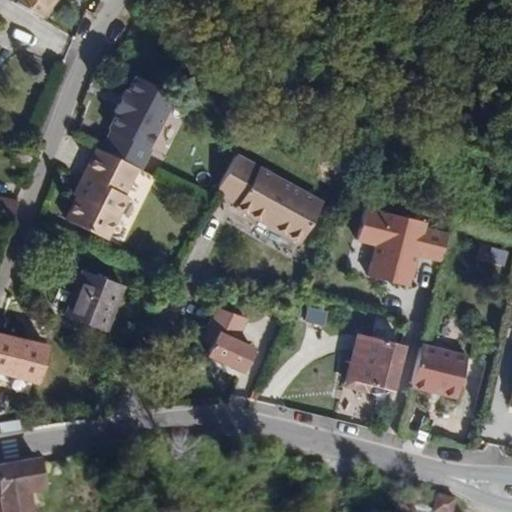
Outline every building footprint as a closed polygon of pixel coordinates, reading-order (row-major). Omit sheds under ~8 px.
[(23,0),(20,6),(45,20),(57,0),(23,0)] [(139,167),(142,169),(152,149),(150,148),(175,94),(137,75),(128,92),(125,91),(116,110),(119,112),(111,129),(113,130),(103,150),(139,167)] [(103,150),(98,148),(84,175),(88,177),(79,195),(67,219),(108,238),(128,197),(125,195),(139,167),(103,150)] [(30,169),(34,158),(14,151),(11,161),(30,169)] [(236,154),(218,189),(241,202),(238,207),(300,240),(321,200),(236,154)] [(88,177),(84,175),(76,193),(79,195),(88,177)] [(0,218),(11,222),(14,206),(0,202),(0,218)] [(381,220),(376,240),(429,253),(434,233),(381,220)] [(429,253),(376,240),(357,236),(345,288),(418,305),(429,253)] [(123,284),(81,269),(64,315),(106,330),(123,284)] [(215,304),(196,341),(209,346),(205,355),(242,371),(252,348),(232,340),(242,318),(215,304)] [(353,381),(391,390),(401,343),(385,339),(387,332),(375,328),(373,336),(357,333),(351,362),(356,363),(353,381)] [(0,370),(9,374),(20,339),(0,333),(0,370)] [(421,344),(411,386),(457,397),(468,356),(421,344)] [(0,422),(0,432),(0,433),(32,428),(30,418),(0,422)] [(43,492),(37,461),(0,467),(0,511),(30,511),(28,494),(43,492)] [(450,511),(453,499),(436,495),(432,511),(450,511)]
